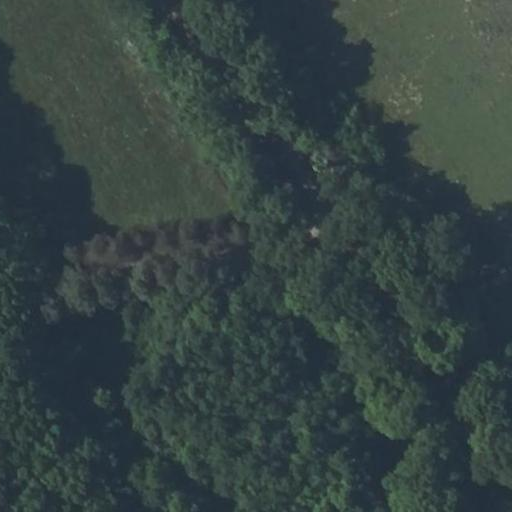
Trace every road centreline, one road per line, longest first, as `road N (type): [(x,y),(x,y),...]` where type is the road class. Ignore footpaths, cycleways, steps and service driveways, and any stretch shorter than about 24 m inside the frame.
road 1 (track): [(10,309),(285,258),(311,243),(322,211)]
road 2 (unclassified): [(192,0),(322,211)]
